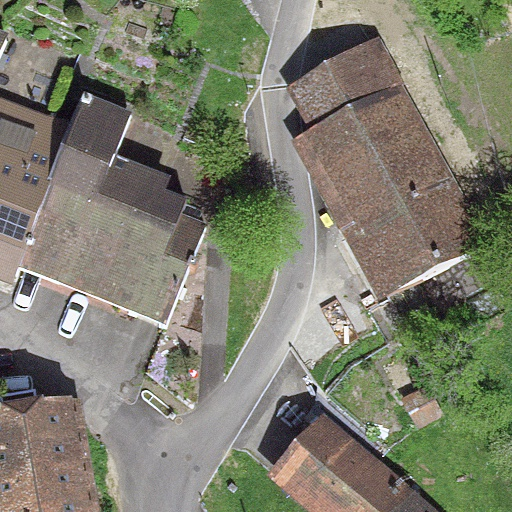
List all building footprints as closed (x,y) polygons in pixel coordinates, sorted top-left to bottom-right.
[(0,50),(8,31),(0,27),(0,50)] [(489,241),(380,36),(287,87),(310,128),(292,140),(378,301),(489,241)] [(73,124),(0,95),(0,277),(12,283),(20,266),(73,124)] [(73,124),(20,266),(168,325),(209,222),(185,212),(191,198),(168,189),(173,177),(113,154),(130,112),(85,95),(73,124)] [(429,387),(404,399),(417,427),(442,415),(429,387)] [(0,511),(99,511),(80,397),(0,410),(0,511)] [(441,511),(324,410),(268,474),(311,511),(441,511)]
